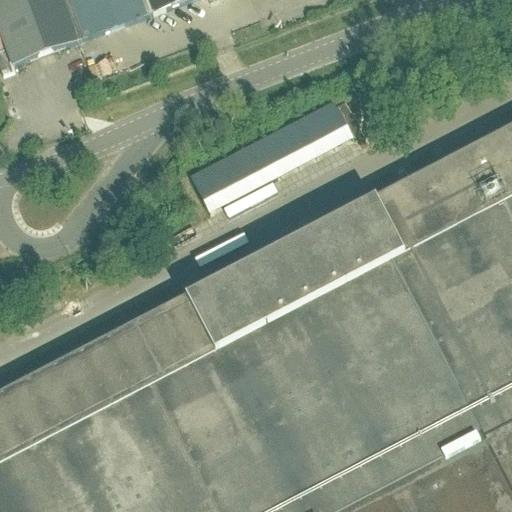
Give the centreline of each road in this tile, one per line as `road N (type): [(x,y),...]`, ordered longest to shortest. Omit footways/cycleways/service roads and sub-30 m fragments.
road 1 (unclassified): [(469,0),(163,117)]
road 2 (unclassified): [(0,222),(29,253),(59,248),(163,117)]
road 3 (unclassified): [(163,117),(3,182)]
